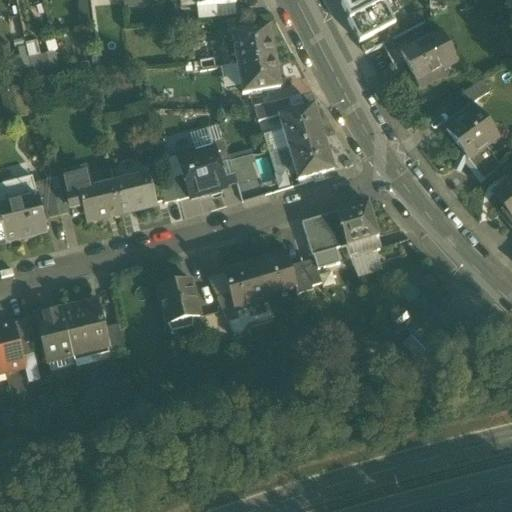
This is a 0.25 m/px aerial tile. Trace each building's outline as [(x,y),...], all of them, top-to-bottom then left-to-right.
[(235,0),(195,0),(197,10),(226,7),(235,6),(236,6),(235,0)] [(335,0),(360,45),(394,27),(380,0),(335,0)] [(235,6),(226,7),(228,21),(237,20),(235,6)] [(237,20),(228,21),(230,35),(232,34),(239,33),(237,20)] [(239,33),(232,34),(237,65),(274,59),(269,28),(239,33)] [(412,49),(400,55),(405,64),(418,91),(419,91),(419,90),(432,83),(432,84),(434,83),(431,77),(455,64),(441,34),(412,49)] [(405,35),(382,48),(394,70),(405,64),(400,55),(412,49),(405,35)] [(274,59),(237,65),(242,96),(269,91),(278,90),(280,90),(274,59)] [(214,60),(199,63),(203,71),(215,69),(214,60)] [(215,69),(203,71),(204,79),(218,77),(215,69)] [(481,84),(460,97),(469,109),(488,96),(481,84)] [(278,90),(269,91),(273,105),(282,103),(278,90)] [(287,115),(283,106),(282,103),(273,105),(274,108),(279,118),(287,115)] [(287,115),(279,118),(288,150),(323,140),(314,107),(287,115)] [(506,150),(476,111),(446,133),(461,153),(454,168),(461,171),(464,164),(473,175),(494,159),(506,150)] [(207,131),(190,136),(195,153),(177,158),(183,177),(190,200),(225,190),(218,167),(211,144),(207,131)] [(323,140),(288,150),(298,183),(333,172),(323,140)] [(222,141),(211,144),(218,167),(229,164),(222,141)] [(253,158),(229,164),(236,187),(259,180),(253,158)] [(494,159),(473,175),(480,185),(501,168),(494,159)] [(85,173),(84,171),(62,177),(65,191),(66,191),(72,215),(71,215),(72,220),(73,219),(83,217),(78,195),(89,192),(84,173),(85,173)] [(183,177),(172,181),(178,203),(179,204),(190,200),(183,177)] [(149,178),(114,186),(120,214),(134,211),(135,214),(156,209),(149,178)] [(172,180),(159,183),(165,206),(178,203),(172,181),(172,180)] [(51,182),(34,186),(38,200),(44,222),(60,218),(54,194),(51,182)] [(511,182),(507,187),(505,186),(494,196),(511,218),(511,182)] [(89,192),(78,195),(83,217),(86,226),(108,221),(107,218),(120,214),(114,186),(89,192)] [(65,191),(54,194),(60,218),(71,215),(72,215),(66,191),(65,191)] [(22,204),(0,208),(0,221),(6,245),(36,238),(35,234),(46,231),(44,222),(38,200),(22,204)] [(367,206),(336,215),(346,248),(375,239),(377,238),(367,206)] [(336,215),(301,225),(312,258),(346,248),(336,215)] [(375,239),(346,248),(350,261),(379,252),(375,239)] [(285,255),(254,264),(264,298),(281,293),(280,291),(294,287),(290,271),(285,255)] [(254,264),(222,274),(229,298),(232,308),(233,308),(235,316),(267,307),(264,298),(254,264)] [(304,275),(302,267),(290,271),(294,287),(297,298),(312,293),(304,275)] [(190,283),(158,290),(167,328),(168,327),(169,329),(180,326),(179,325),(199,320),(190,283)] [(229,298),(216,302),(226,324),(237,321),(235,316),(233,308),(232,308),(229,298)] [(102,333),(96,305),(61,314),(72,361),(112,351),(107,332),(102,333)] [(267,307),(235,316),(237,321),(238,323),(249,329),(274,321),(269,312),(268,307),(267,307)] [(440,312),(423,329),(431,337),(448,320),(440,312)] [(61,314),(36,320),(47,367),(48,367),(50,375),(74,369),(72,361),(61,314)] [(448,320),(431,337),(437,343),(439,346),(457,329),(448,320)] [(24,324),(13,327),(21,362),(33,359),(24,324)] [(13,326),(0,329),(0,359),(4,378),(24,373),(21,362),(13,327),(13,326)] [(117,329),(107,332),(112,351),(113,357),(114,356),(123,354),(117,329)] [(457,329),(439,346),(448,354),(465,337),(457,329)] [(439,346),(437,343),(425,354),(437,366),(448,354),(439,346)] [(112,351),(72,361),(74,369),(74,371),(116,361),(114,356),(113,357),(112,351)] [(437,366),(425,354),(416,363),(425,372),(434,368),(437,366)]
